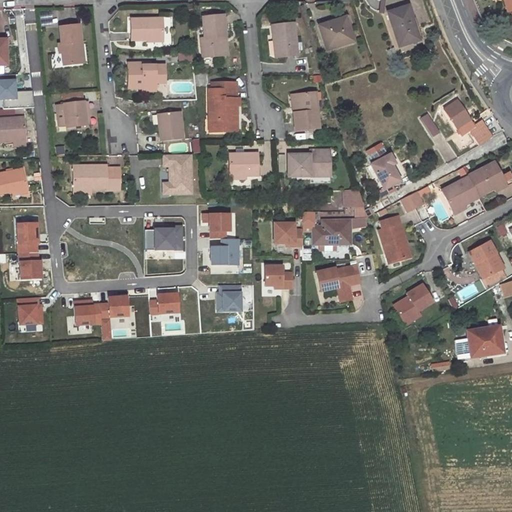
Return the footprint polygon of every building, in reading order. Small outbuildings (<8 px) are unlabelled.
[(511,0),(501,0),(504,12),(508,11),(511,9),(511,0)] [(408,4),(385,12),(397,49),(420,42),(408,4)] [(223,53),(222,36),(225,36),(223,15),(201,17),(202,37),(199,37),(200,55),(223,53)] [(352,38),(344,15),(318,23),(326,46),(352,38)] [(162,19),(130,20),(130,41),(163,40),(162,19)] [(296,56),(294,23),(273,25),(274,41),(278,40),(278,57),(296,56)] [(58,39),(59,48),(62,47),(64,65),(81,63),(78,45),(81,44),(79,25),(59,27),(61,39),(58,39)] [(8,38),(0,37),(0,62),(8,62),(8,38)] [(278,57),(278,40),(274,41),(269,41),(269,54),(275,57),(278,57)] [(143,65),(126,65),(127,80),(132,80),(132,89),(154,89),(154,84),(163,83),(162,66),(143,67),(143,65)] [(15,80),(0,80),(0,100),(16,100),(15,80)] [(209,99),(209,120),(213,120),(213,133),(232,133),(232,116),(235,116),(235,108),(237,108),(237,102),(235,102),(235,85),(213,85),(212,99),(209,99)] [(452,91),(438,101),(449,119),(465,110),(452,91)] [(321,131),(318,98),(299,99),(300,115),(296,115),(298,133),(321,131)] [(71,127),(90,125),(88,110),(92,110),(91,103),(62,106),(63,114),(69,114),(71,127)] [(17,109),(19,118),(26,118),(25,110),(17,109)] [(465,110),(449,119),(453,124),(464,117),(468,115),(465,110)] [(464,117),(481,144),(493,137),(476,110),(468,115),(464,117)] [(157,126),(159,142),(183,140),(180,111),(159,113),(160,126),(157,126)] [(427,114),(420,117),(429,137),(437,133),(427,114)] [(0,146),(15,145),(28,145),(26,120),(0,121),(0,146)] [(296,173),(328,173),(328,152),(318,152),(318,156),(286,155),(286,177),(296,178),(296,173)] [(394,161),(389,152),(370,163),(384,187),(399,178),(391,162),(394,161)] [(230,175),(245,175),(258,176),(258,154),(229,154),(230,175)] [(189,156),(161,157),(162,168),(167,168),(168,185),(168,195),(190,195),(189,156)] [(495,158),(472,171),(468,173),(478,192),(495,182),(505,176),(508,181),(511,179),(511,168),(511,167),(503,172),(495,158)] [(463,164),(468,173),(472,171),(467,162),(463,164)] [(468,173),(463,164),(459,167),(464,176),(468,173)] [(91,188),(108,188),(109,190),(120,190),(119,168),(106,168),(106,166),(86,166),(86,168),(73,169),(73,191),(91,191),(91,188)] [(0,192),(15,190),(30,188),(26,168),(0,172),(0,192)] [(465,200),(478,192),(468,173),(464,176),(442,187),(453,207),(465,200)] [(498,188),(508,182),(508,181),(505,176),(495,182),(498,188)] [(347,192),(347,201),(364,201),(361,192),(361,191),(347,192)] [(408,196),(415,208),(422,204),(416,192),(408,196)] [(400,201),(407,213),(415,208),(408,196),(400,201)] [(456,212),(468,205),(465,200),(453,207),(456,212)] [(368,215),(365,206),(360,206),(360,215),(368,215)] [(238,240),(227,240),(227,232),(230,232),(230,214),(202,214),(202,223),(209,223),(209,240),(220,240),(220,246),(210,247),(210,266),(238,266),(238,240)] [(407,259),(399,217),(382,220),(383,229),(379,230),(383,251),(388,251),(391,262),(407,259)] [(327,223),(317,224),(318,242),(325,242),(325,246),(327,249),(339,248),(341,245),(341,241),(355,240),(353,218),(327,219),(327,223)] [(299,221),(279,221),(279,241),(291,241),(299,241),(299,243),(307,243),(307,227),(299,227),(299,221)] [(16,224),(17,280),(42,280),(41,261),(39,261),(37,223),(16,224)] [(153,230),(144,230),(144,250),(181,250),(181,226),(153,226),(153,230)] [(467,251),(483,278),(501,268),(503,266),(487,239),(467,251)] [(333,268),(314,272),(318,291),(335,287),(338,301),(349,299),(347,288),(344,288),(343,285),(358,282),(357,275),(355,265),(333,269),(333,268)] [(293,289),(293,273),(282,273),(282,266),(265,266),(265,286),(274,286),(282,286),(282,289),(293,289)] [(486,287),(495,282),(506,276),(501,268),(483,278),(481,279),(486,287)] [(511,281),(499,286),(504,298),(511,295),(511,281)] [(432,302),(421,284),(405,294),(408,298),(393,307),(404,324),(418,316),(416,311),(432,302)] [(218,292),(215,292),(215,313),(241,313),(241,285),(218,285),(218,292)] [(177,293),(155,294),(156,300),(148,300),(149,316),(178,315),(177,293)] [(127,295),(106,297),(107,303),(93,304),(92,300),(73,301),(75,327),(100,325),(102,341),(111,340),(109,319),(128,317),(127,295)] [(38,298),(16,299),(17,326),(43,324),(42,303),(39,304),(38,298)] [(497,327),(466,331),(470,358),(501,354),(497,327)] [(454,340),(456,360),(467,358),(465,339),(454,340)]
